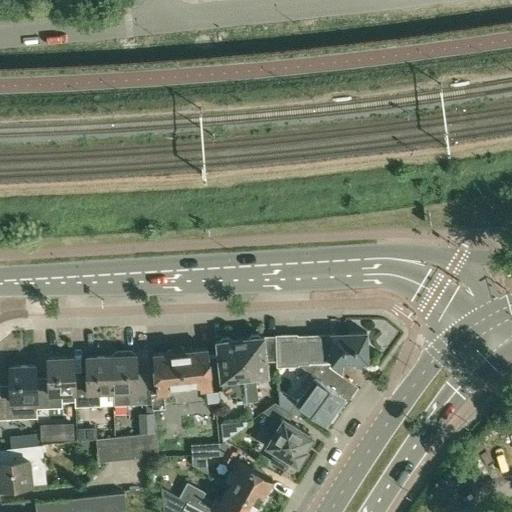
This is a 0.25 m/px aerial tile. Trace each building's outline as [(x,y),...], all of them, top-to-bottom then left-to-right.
[(296,335),(296,356),(297,363),(330,361),(330,362),(367,360),(365,330),(329,332),(329,334),(296,335)] [(257,400),(256,385),(255,380),(267,379),(266,376),(267,376),(266,361),(275,360),(276,335),(275,335),(263,336),(263,335),(260,335),(258,333),(250,334),(249,337),(239,338),(246,401),(257,400)] [(296,334),(276,335),(275,360),(276,366),(295,366),(295,363),(297,363),(296,356),(296,335),(296,334)] [(236,402),(246,401),(239,338),(230,339),(228,337),(221,337),(220,340),(215,340),(220,382),(221,381),(221,389),(226,395),(235,395),(236,402)] [(150,371),(150,378),(151,392),(155,391),(156,393),(167,392),(167,387),(198,384),(198,390),(210,388),(206,347),(192,349),(191,347),(184,348),(183,350),(175,351),(174,349),(167,349),(166,352),(151,353),(153,367),(149,367),(150,371)] [(110,355),(112,391),(112,405),(151,404),(151,392),(150,378),(135,379),(134,354),(129,350),(115,351),(110,355)] [(73,381),(73,393),(74,407),(100,406),(99,392),(112,391),(110,355),(85,356),(86,380),(73,381)] [(61,394),(73,393),(73,381),(72,356),(46,357),(47,381),(34,382),(34,400),(35,408),(61,407),(61,394)] [(278,388),(278,403),(293,413),(298,416),(302,410),(304,412),(306,410),(324,423),(334,409),(338,411),(345,401),(342,398),(344,396),(327,384),(337,371),(323,362),(296,399),(278,388)] [(35,408),(34,400),(34,382),(33,364),(8,365),(9,394),(0,394),(0,418),(22,418),(35,417),(35,408)] [(204,402),(220,401),(219,391),(204,392),(204,402)] [(263,411),(274,418),(267,429),(274,434),(267,445),(276,451),(270,460),(284,469),(290,459),(298,464),(299,462),(301,463),(306,454),(304,453),(306,450),(304,449),(311,436),(288,422),(293,413),(278,403),(277,403),(263,411)] [(40,423),(40,440),(74,439),(73,422),(40,423)] [(96,426),(76,427),(76,440),(97,437),(96,426)] [(143,435),(145,458),(157,456),(155,433),(143,435)] [(133,459),(145,458),(143,435),(131,436),(133,459)] [(133,459),(131,436),(119,437),(121,460),(133,459)] [(109,461),(121,460),(119,437),(106,438),(109,461)] [(109,461),(106,438),(94,439),(97,463),(109,461)] [(0,487),(30,485),(45,484),(45,483),(43,483),(42,470),(43,470),(41,444),(15,446),(17,460),(0,461),(0,487)] [(235,471),(227,485),(258,502),(259,500),(262,500),(266,494),(265,490),(272,479),(233,457),(236,452),(228,447),(225,451),(222,457),(233,464),(231,469),(235,471)] [(215,496),(212,501),(201,495),(204,490),(186,480),(177,495),(186,500),(207,511),(210,506),(219,511),(255,511),(258,508),(256,505),(258,502),(227,485),(219,498),(215,496)] [(126,511),(124,491),(35,501),(35,511),(126,511)] [(165,505),(179,511),(208,511),(207,511),(186,500),(177,495),(171,492),(165,505)]
